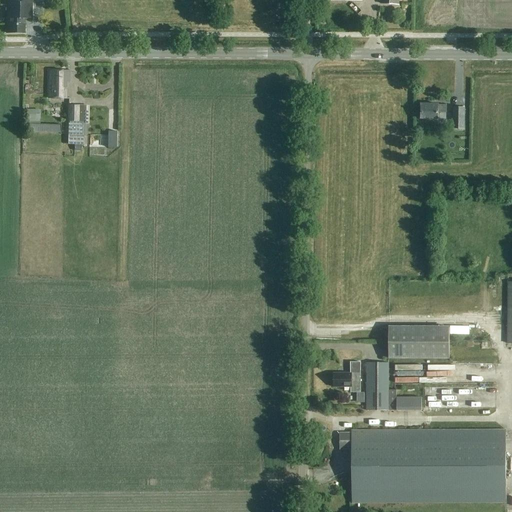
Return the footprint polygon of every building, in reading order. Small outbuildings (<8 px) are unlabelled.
[(6,0),(7,34),(25,34),(25,19),(32,19),(31,0),(6,0)] [(69,83),(69,71),(49,71),(48,99),(65,100),(65,83),(69,83)] [(448,114),(448,107),(439,107),(439,105),(422,105),(422,119),(439,120),(439,114),(448,114)] [(86,136),(86,106),(69,106),(69,136),(86,136)] [(453,108),(452,123),(464,123),(465,108),(453,108)] [(27,109),(27,120),(40,120),(40,109),(27,109)] [(97,119),(106,130),(116,122),(107,111),(97,119)] [(108,131),(107,148),(116,148),(116,132),(108,131)] [(389,359),(449,360),(449,327),(389,327),(389,359)] [(389,411),(390,364),(367,363),(366,411),(389,411)] [(361,394),(362,375),(352,375),(352,374),(335,374),(335,388),(352,388),(352,394),(361,394)] [(422,411),(422,397),(397,397),(397,411),(422,411)] [(507,504),(507,431),(352,431),(352,434),(340,434),(340,450),(352,450),(352,505),(507,504)]
